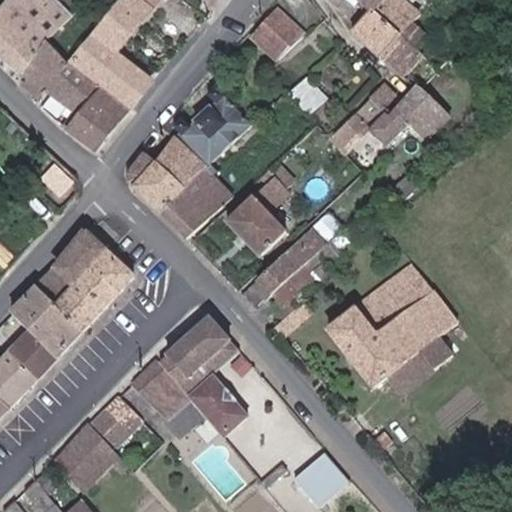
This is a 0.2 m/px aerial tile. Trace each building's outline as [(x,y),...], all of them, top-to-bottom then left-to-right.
[(35,71),(59,42),(84,13),(68,0),(21,0),(0,25),(0,45),(6,51),(8,49),(35,71)] [(171,0),(129,0),(80,60),(138,107),(160,80),(128,53),(171,0)] [(410,34),(422,21),(429,12),(415,0),(370,0),(379,7),(407,31),(410,34)] [(387,54),(407,31),(379,7),(359,30),(361,32),(387,54)] [(277,18),(255,45),(279,66),(302,41),(277,18)] [(438,34),(428,26),(422,21),(410,34),(407,31),(387,54),(409,74),(428,53),(424,49),(438,34)] [(60,84),(80,60),(59,42),(35,71),(40,76),(34,83),(50,96),(60,84)] [(78,126),(104,148),(138,107),(80,60),(60,84),(91,109),(78,126)] [(469,85),(451,68),(431,88),(427,85),(412,101),(392,81),(338,137),(352,151),(376,127),(401,150),(422,128),(437,143),(464,115),(451,103),(469,85)] [(184,138),(186,140),(223,176),(259,140),(253,135),(262,126),(223,87),(216,93),(224,101),(197,128),(188,119),(180,128),(187,135),(184,138)] [(164,162),(153,150),(138,168),(139,179),(200,242),(244,198),(223,176),(186,140),(164,162)] [(263,200),(236,224),(266,258),(293,235),(263,200)] [(314,270),(339,248),(324,231),(250,296),(265,313),(282,298),(292,310),(324,282),(314,270)] [(70,264),(47,289),(66,307),(117,253),(98,235),(70,264)] [(117,253),(66,307),(93,332),(143,278),(117,253)] [(466,323),(421,266),(338,330),(384,388),(397,377),(430,352),(443,369),(460,355),(446,338),(466,323)] [(47,289),(20,316),(40,335),(66,360),(93,332),(66,307),(47,289)] [(321,313),(313,305),(300,316),(289,326),(296,334),(321,313)] [(257,410),(226,376),(250,354),(221,322),(171,367),(215,416),(231,434),(257,410)] [(40,335),(20,355),(47,380),(66,360),(40,335)] [(0,350),(0,392),(18,410),(47,380),(20,355),(13,363),(0,350)] [(188,440),(215,416),(171,367),(165,361),(139,384),(188,440)] [(0,428),(18,410),(0,392),(0,428)] [(139,434),(151,421),(128,398),(115,410),(139,434)] [(115,410),(100,425),(123,449),(139,434),(115,410)] [(98,423),(61,459),(95,494),(132,458),(123,449),(100,425),(98,423)] [(332,456),(302,481),(327,510),(357,484),(332,456)] [(294,471),(288,464),(268,483),(275,489),(294,471)] [(48,483),(36,494),(51,511),(61,511),(68,506),(48,483)]
